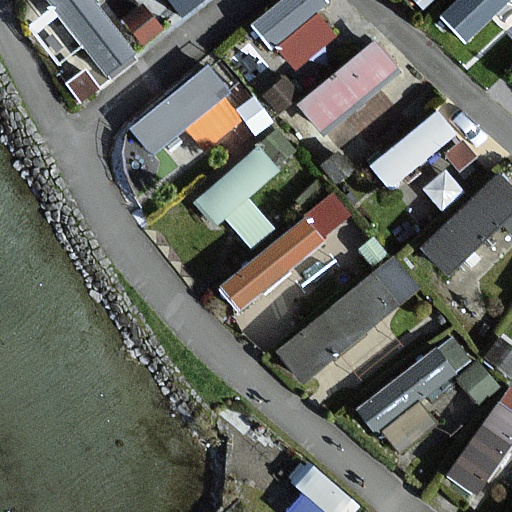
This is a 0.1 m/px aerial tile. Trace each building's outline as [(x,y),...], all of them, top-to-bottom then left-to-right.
[(130,56),(87,0),(45,0),(43,2),(101,78),(130,56)] [(202,0),(161,0),(177,20),(202,0)] [(323,5),(319,0),(278,0),(246,27),(266,52),(270,48),(312,15),(323,5)] [(510,0),(455,0),(436,18),(462,46),(510,0)] [(160,32),(140,6),(120,22),(140,48),(160,32)] [(312,15),(270,48),(290,72),(332,39),(312,15)] [(395,75),(369,44),(293,107),(319,139),(395,75)] [(223,95),(204,71),(128,132),(148,156),(223,95)] [(298,97),(282,78),(259,98),(271,112),(267,116),(271,120),(298,97)] [(251,97),(233,111),(253,138),(271,124),(251,97)] [(452,139),(432,114),(365,168),(385,193),(452,139)] [(293,152),(274,131),(253,149),(272,171),(293,152)] [(474,158),(460,141),(442,156),(455,173),(474,158)] [(272,171),(253,149),(190,206),(211,230),(275,173),(272,171)] [(350,171),(335,153),(317,168),(333,186),(350,171)] [(511,233),(511,192),(493,174),(416,250),(443,278),(497,226),(508,237),(511,233)] [(329,196),(300,219),(318,241),(347,217),(329,196)] [(318,241),(300,219),(214,290),(235,315),(321,245),(318,241)] [(385,255),(372,239),(356,252),(369,268),(385,255)] [(337,274),(320,254),(289,281),(306,301),(337,274)] [(417,290),(389,258),(271,354),(298,387),(417,290)] [(450,338),(433,351),(451,375),(468,361),(450,338)] [(511,374),(511,350),(496,339),(481,358),(508,379),(511,374)] [(433,351),(432,350),(351,413),(372,439),(377,434),(413,406),(452,376),(451,375),(433,351)] [(497,389),(474,363),(452,381),(476,407),(497,389)] [(511,393),(506,389),(494,407),(511,419),(511,393)] [(511,419),(494,407),(492,405),(441,477),(470,497),(511,439),(511,419)] [(413,406),(377,434),(394,456),(431,428),(413,406)] [(353,511),(357,508),(309,468),(291,489),(318,511),(353,511)]
